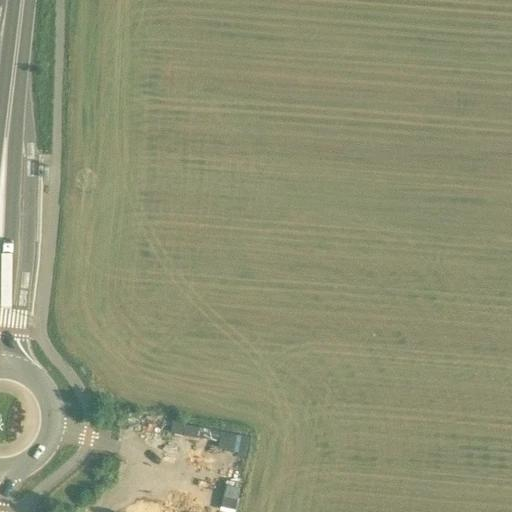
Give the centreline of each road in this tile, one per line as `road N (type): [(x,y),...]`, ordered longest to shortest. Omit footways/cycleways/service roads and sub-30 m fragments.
road 1 (primary): [(0,192),(20,0)]
road 2 (primary): [(7,470),(40,453),(52,413),(38,384),(8,369)]
road 3 (primary): [(8,369),(8,264),(0,235)]
road 4 (unknown): [(116,442),(227,511)]
